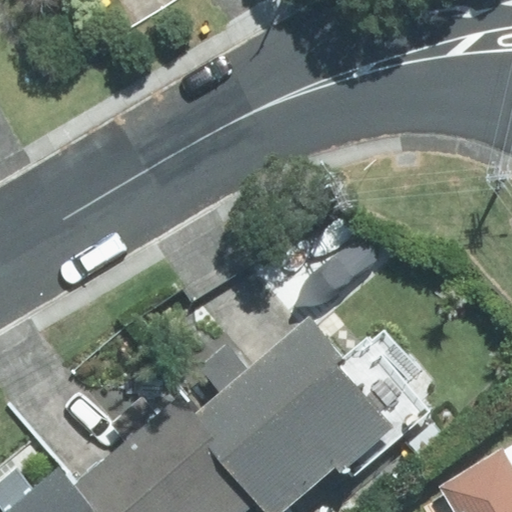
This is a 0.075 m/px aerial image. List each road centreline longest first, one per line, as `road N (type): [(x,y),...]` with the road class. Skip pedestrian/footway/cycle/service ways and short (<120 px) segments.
road 1 (residential): [(293,88),(0,260)]
road 2 (residential): [(367,40),(511,4)]
road 3 (residential): [(425,87),(293,88)]
